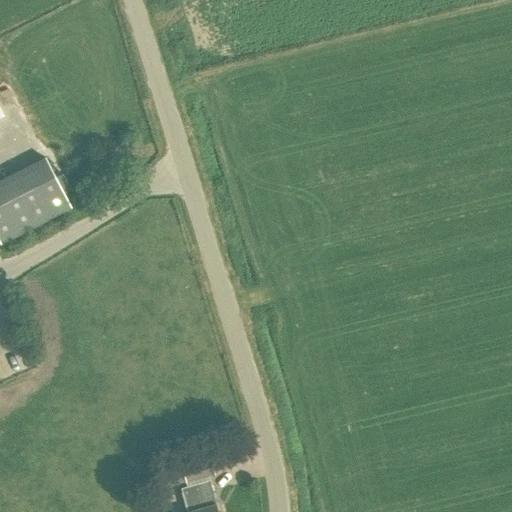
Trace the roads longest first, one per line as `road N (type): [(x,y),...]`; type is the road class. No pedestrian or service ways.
road 1 (unclassified): [(287,511),(288,478),(145,0)]
road 2 (unknown): [(193,159),(0,277)]
